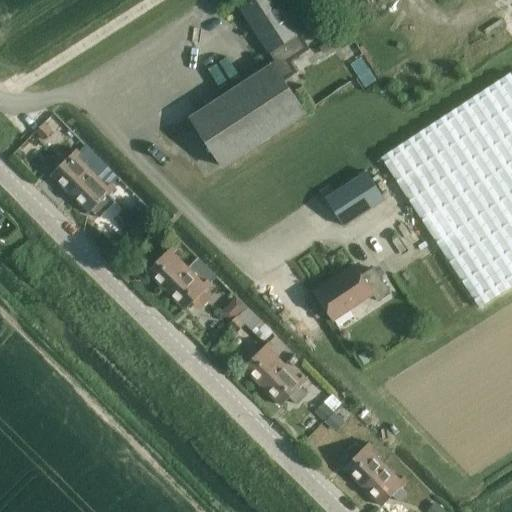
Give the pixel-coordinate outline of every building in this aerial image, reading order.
[(297,73),(289,61),(308,48),(276,0),(252,0),(239,8),(275,63),(273,64),(190,118),(222,168),(305,114),(284,81),(297,73)] [(449,112),(381,158),(479,307),(494,297),(511,285),(511,76),(509,73),(449,112)] [(43,139),(51,131),(43,123),(35,131),(43,139)] [(75,150),(50,175),(69,194),(79,184),(92,172),(92,171),(99,163),(85,149),(80,154),(75,150)] [(79,184),(69,194),(89,214),(91,212),(99,219),(115,202),(107,195),(114,188),(111,184),(118,178),(101,161),(99,163),(92,171),(92,172),(79,184)] [(355,226),(375,213),(372,208),(384,200),(366,171),(325,198),(343,226),(352,221),(355,226)] [(126,207),(118,215),(123,220),(131,228),(136,224),(140,219),(140,220),(150,211),(149,210),(148,209),(142,202),(139,200),(129,210),(126,207)] [(148,227),(140,220),(140,219),(131,228),(139,236),(148,227)] [(172,245),(146,271),(166,290),(188,267),(174,253),(177,250),(172,245)] [(188,267),(166,290),(166,291),(185,310),(192,303),(204,291),(211,284),(209,283),(216,277),(197,258),(188,267)] [(361,275),(355,266),(314,294),(332,321),(372,294),(377,302),(390,293),(373,267),(361,275)] [(237,298),(228,306),(229,308),(231,309),(237,316),(246,306),(238,299),(237,298)] [(233,330),(222,338),(227,344),(238,335),(237,333),(246,324),(264,343),(273,334),(274,333),(265,324),(264,325),(262,322),(246,306),(237,316),(228,325),(233,330)] [(222,324),(211,335),(214,339),(226,328),(222,324)] [(268,342),(242,368),(262,387),(285,364),(270,350),(273,347),(268,342)] [(368,349),(358,356),(364,365),(375,358),(368,349)] [(285,364),(262,387),(281,406),(289,398),(297,405),(307,394),(300,387),(307,380),(302,375),(300,378),(285,364)] [(325,402),(315,412),(317,413),(325,421),(334,412),(327,404),(326,403),(325,402)] [(334,412),(325,421),(332,429),(342,420),(334,411),(334,412)] [(353,458),(343,468),(362,488),(386,465),(371,450),(374,448),(369,443),(362,450),(353,458)] [(357,445),(348,454),(353,458),(362,450),(357,445)] [(386,465),(362,488),(381,507),(392,496),(398,502),(406,494),(401,488),(408,481),(403,476),(399,479),(387,466),(386,465)]
